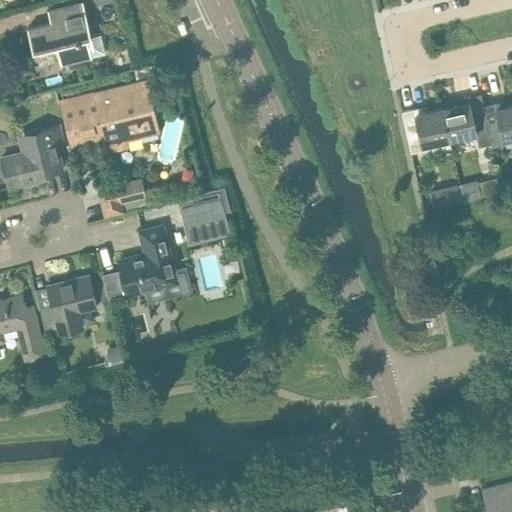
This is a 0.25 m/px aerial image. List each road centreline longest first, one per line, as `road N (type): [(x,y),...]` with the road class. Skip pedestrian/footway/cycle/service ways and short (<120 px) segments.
road 1 (secondary): [(380,384),(332,248),(216,0)]
road 2 (residential): [(511,52),(419,72),(397,59),(389,27)]
road 3 (unclassified): [(380,384),(511,347)]
road 4 (secondary): [(409,511),(380,384)]
